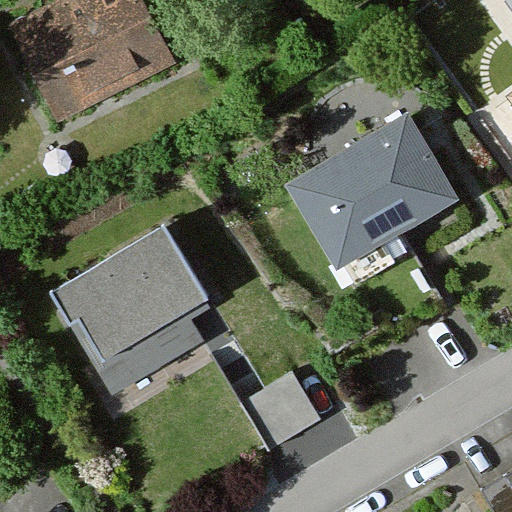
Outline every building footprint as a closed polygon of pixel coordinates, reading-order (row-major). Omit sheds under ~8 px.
[(163,70),(127,0),(65,0),(1,33),(50,127),(163,70)] [(511,96),(501,104),(511,119),(511,96)] [(448,207),(396,121),(277,194),(330,280),(448,207)] [(197,308),(156,238),(41,304),(61,340),(71,334),(91,369),(197,308)] [(297,363),(243,393),(271,442),(325,412),(297,363)] [(511,511),(511,476),(474,499),(481,511),(511,511)]
